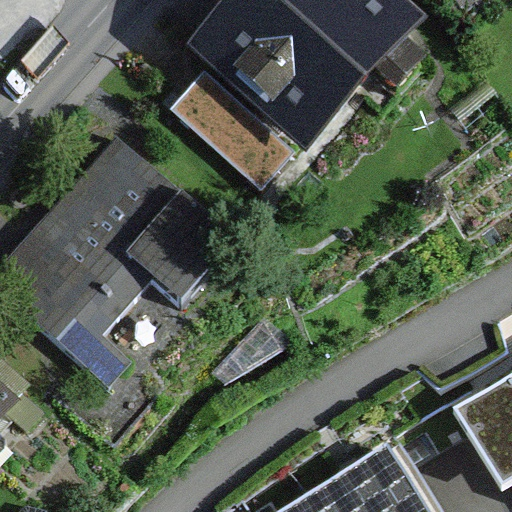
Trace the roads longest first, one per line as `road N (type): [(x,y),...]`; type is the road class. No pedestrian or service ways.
road 1 (residential): [(511,280),(264,427),(171,511)]
road 2 (tertiary): [(114,0),(0,127)]
